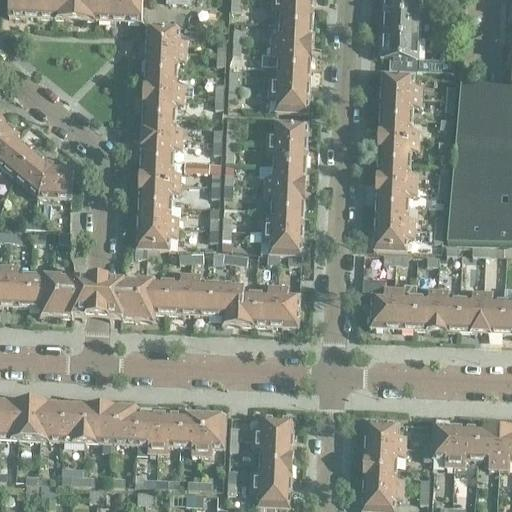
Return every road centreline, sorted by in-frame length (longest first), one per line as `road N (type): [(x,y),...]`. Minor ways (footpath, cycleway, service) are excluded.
road 1 (residential): [(333,378),(345,0)]
road 2 (residential): [(95,366),(106,175),(95,155),(0,72)]
road 3 (residential): [(333,378),(95,366)]
road 4 (residential): [(333,378),(511,385)]
road 5 (residential): [(330,511),(333,378)]
